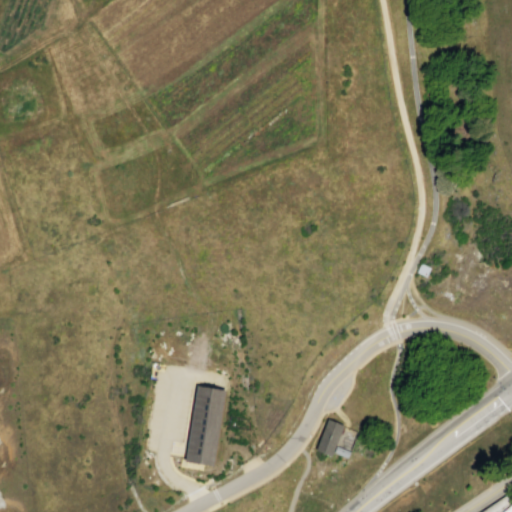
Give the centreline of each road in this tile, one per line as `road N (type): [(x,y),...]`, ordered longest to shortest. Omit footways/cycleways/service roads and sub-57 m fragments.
road 1 (track): [(383,320),(420,203),(380,0)]
road 2 (residential): [(364,348),(325,387),(285,451),(181,511)]
road 3 (secondary): [(351,511),(511,388)]
road 4 (track): [(185,374),(212,315),(185,285),(152,213)]
road 5 (track): [(71,0),(85,41),(61,32),(0,64)]
